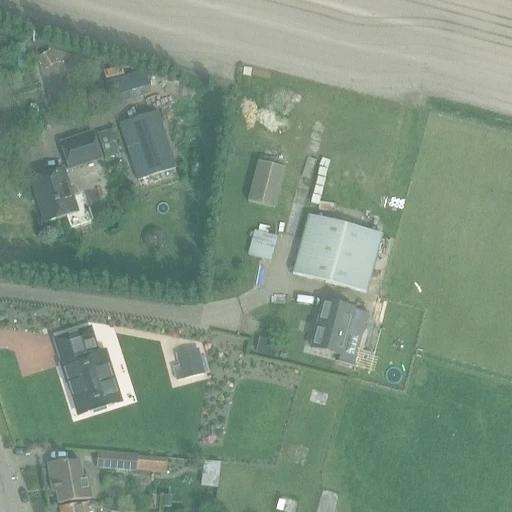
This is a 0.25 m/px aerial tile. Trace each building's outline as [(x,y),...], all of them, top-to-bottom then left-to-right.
[(127,112),(128,92),(118,92),(117,112),(127,112)] [(119,125),(138,182),(176,169),(157,112),(119,125)] [(101,160),(92,134),(60,144),(69,171),(101,160)] [(281,169),(271,166),(257,162),(247,202),(271,208),(281,169)] [(63,172),(32,182),(46,224),(77,214),(63,172)] [(382,236),(307,216),(291,274),(366,294),(382,236)] [(248,273),(272,275),(273,249),(250,248),(248,273)] [(353,310),(324,303),(311,349),(341,357),(353,310)] [(66,384),(68,383),(78,415),(82,414),(82,415),(120,403),(104,353),(97,355),(90,330),(55,341),(63,366),(61,366),(66,384)] [(199,351),(177,356),(183,381),(205,375),(199,351)] [(137,472),(167,474),(168,460),(98,454),(97,469),(137,472)] [(82,478),(80,465),(79,463),(67,465),(66,462),(48,465),(53,495),(57,494),(59,506),(92,500),(88,477),(82,478)] [(165,487),(165,474),(136,473),(136,485),(165,487)]
